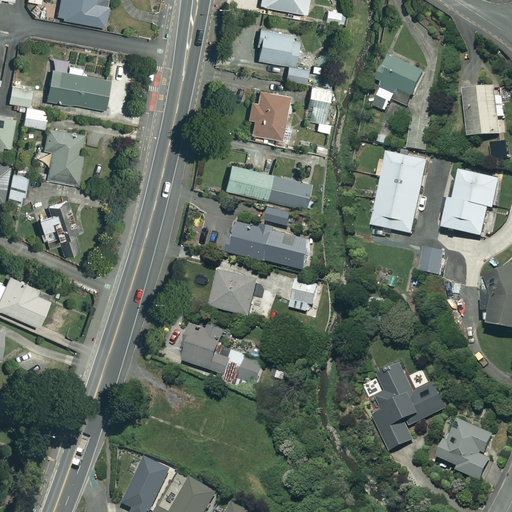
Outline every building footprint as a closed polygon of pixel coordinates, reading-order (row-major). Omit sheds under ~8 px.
[(58,0),(56,15),(61,16),(61,17),(103,25),(107,0),(58,0)] [(259,0),(258,3),(305,12),(307,0),(259,0)] [(345,12),(325,9),(323,20),(343,23),(345,12)] [(256,46),(257,47),(255,59),(292,64),(293,55),(299,56),(302,35),(260,29),(259,34),(257,34),(256,46)] [(0,85),(4,64),(12,66),(16,46),(5,44),(7,35),(0,33),(0,85)] [(423,69),(387,54),(377,78),(383,81),(373,105),(387,111),(396,91),(411,97),(423,69)] [(125,63),(115,61),(113,76),(123,77),(125,63)] [(80,66),(68,64),(67,70),(49,67),(45,98),(106,107),(110,77),(80,73),(80,66)] [(307,69),(288,65),(285,76),(304,81),(307,69)] [(31,88),(10,85),(7,101),(29,104),(31,88)] [(496,96),(495,85),(465,87),(469,135),(500,133),(498,117),(505,116),(503,96),(496,96)] [(246,118),(251,118),(249,132),(280,137),(287,93),(256,88),(254,102),(248,102),(246,118)] [(305,119),(317,120),(315,130),(328,132),(329,122),(324,121),(327,99),(308,96),(305,119)] [(47,109),(25,106),(22,124),(44,127),(47,109)] [(0,147),(2,148),(3,144),(9,145),(14,118),(0,115),(0,147)] [(432,119),(412,116),(408,147),(428,150),(432,119)] [(82,132),(46,126),(42,147),(51,149),(46,175),(77,180),(82,152),(79,151),(82,132)] [(492,154),(501,154),(501,150),(507,150),(506,140),(492,141),(492,154)] [(428,159),(388,151),(372,224),(412,233),(428,159)] [(310,182),(229,162),(223,187),(310,208),(312,199),(306,198),(310,182)] [(9,166),(0,164),(0,200),(2,201),(9,166)] [(503,178),(460,168),(454,199),(449,197),(443,226),(492,237),(497,215),(487,213),(489,205),(497,207),(503,178)] [(28,175),(10,173),(7,199),(26,201),(28,175)] [(45,240),(47,247),(59,244),(61,253),(79,249),(67,197),(54,200),(56,209),(36,214),(42,240),(45,240)] [(297,224),(271,218),(268,232),(293,238),(297,224)] [(239,231),(232,264),(314,282),(321,249),(239,231)] [(445,251),(424,246),(419,270),(440,274),(445,251)] [(483,283),(486,319),(511,324),(511,262),(486,272),(489,282),(483,283)] [(257,279),(219,269),(210,304),(248,314),(257,279)] [(0,308),(37,325),(49,299),(37,293),(40,287),(8,273),(3,284),(0,282),(0,308)] [(316,284),(295,280),(290,307),(311,311),(316,284)] [(86,292),(72,287),(65,304),(79,309),(86,292)] [(181,359),(225,373),(222,383),(254,393),(266,358),(233,347),(230,356),(219,352),(226,329),(207,323),(206,327),(193,322),(181,359)] [(413,392),(400,363),(378,374),(386,392),(377,397),(383,410),(373,414),(389,449),(413,439),(407,426),(446,408),(435,382),(413,392)] [(493,433),(461,416),(449,440),(445,438),(437,454),(459,464),(457,467),(480,479),(490,457),(483,454),(493,433)] [(148,511),(169,470),(144,458),(122,506),(130,510),(129,511),(148,511)] [(204,511),(216,493),(189,478),(169,511),(165,511),(157,507),(154,511),(204,511)] [(247,511),(231,503),(226,511),(247,511)]
